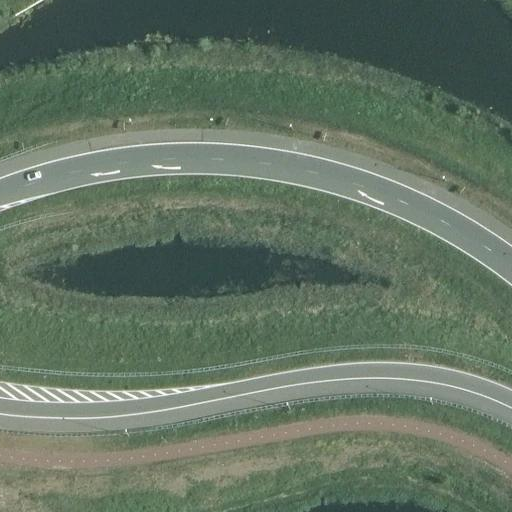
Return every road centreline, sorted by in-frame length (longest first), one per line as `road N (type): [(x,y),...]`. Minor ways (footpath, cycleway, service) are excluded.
road 1 (motorway): [(511,268),(427,213),(306,170),(174,158),(71,172),(0,193)]
road 2 (motorway): [(0,406),(89,412),(355,370),(434,374),(511,399)]
